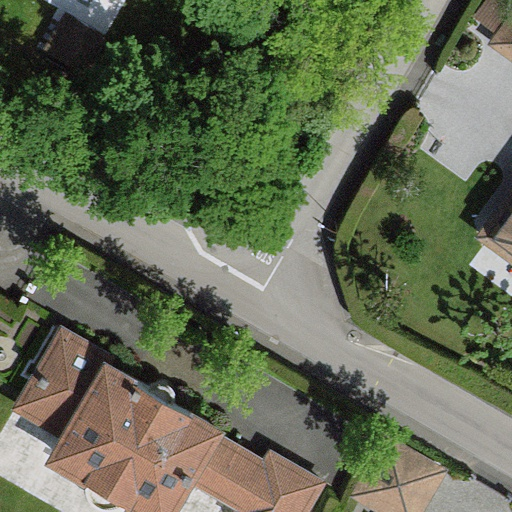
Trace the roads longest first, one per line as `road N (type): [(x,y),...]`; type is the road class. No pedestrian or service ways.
road 1 (residential): [(253,304),(430,0)]
road 2 (residential): [(253,304),(511,455)]
road 3 (residential): [(0,153),(253,304)]
